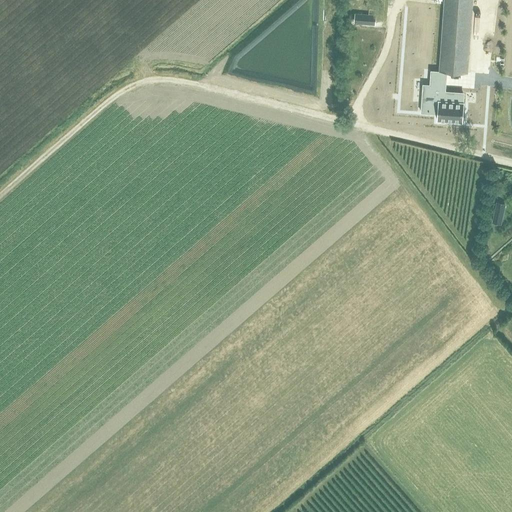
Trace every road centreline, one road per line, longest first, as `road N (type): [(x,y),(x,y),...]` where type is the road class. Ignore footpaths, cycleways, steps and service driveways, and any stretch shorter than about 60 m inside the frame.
road 1 (track): [(0,195),(111,98),(148,82),(186,83),(354,122)]
road 2 (unclassified): [(511,161),(354,122)]
